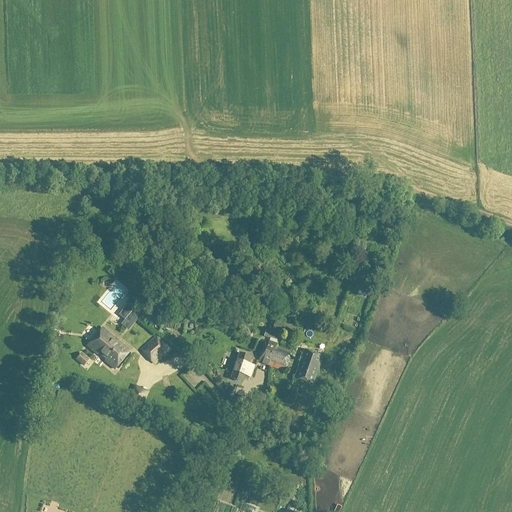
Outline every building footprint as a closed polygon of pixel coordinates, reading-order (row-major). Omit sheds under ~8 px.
[(276,322),(273,331),(291,336),(294,327),(276,322)] [(130,349),(102,327),(87,346),(115,368),(130,349)] [(153,364),(170,349),(157,334),(140,349),(153,364)] [(275,353),(278,346),(266,341),(257,361),(268,365),(273,352),(275,353)] [(291,351),(278,346),(275,353),(273,352),(268,365),(283,371),(291,351)] [(303,351),(294,378),(313,385),(323,358),(303,351)] [(233,360),(230,371),(233,372),(230,379),(243,383),(245,377),(251,378),(255,366),(249,364),(252,357),(239,353),(236,361),(233,360)] [(76,359),(84,366),(89,361),(81,354),(76,359)] [(122,375),(123,389),(134,388),(133,374),(122,375)] [(232,397),(236,389),(229,386),(226,395),(232,397)]
